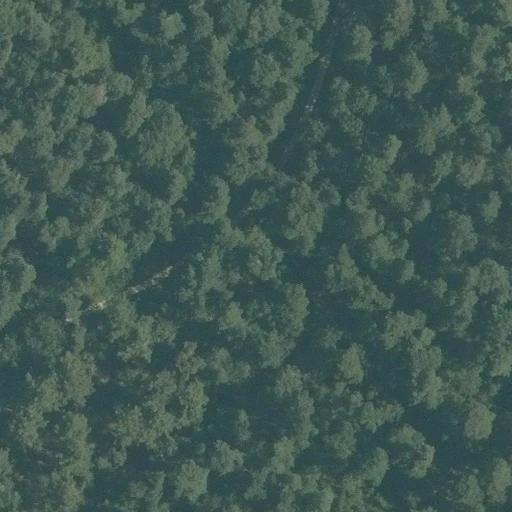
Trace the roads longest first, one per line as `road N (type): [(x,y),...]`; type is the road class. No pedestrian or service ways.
road 1 (track): [(0,344),(182,267),(232,227),(319,83),(341,0)]
road 2 (track): [(92,511),(326,336)]
road 3 (track): [(326,336),(466,511)]
road 4 (track): [(326,336),(236,221)]
